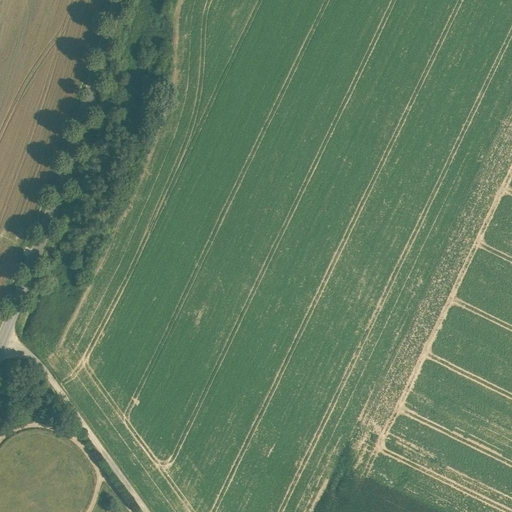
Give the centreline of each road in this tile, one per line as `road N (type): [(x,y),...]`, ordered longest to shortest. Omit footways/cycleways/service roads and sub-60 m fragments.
road 1 (tertiary): [(120,0),(0,345)]
road 2 (track): [(0,438),(26,421),(59,424),(102,470)]
